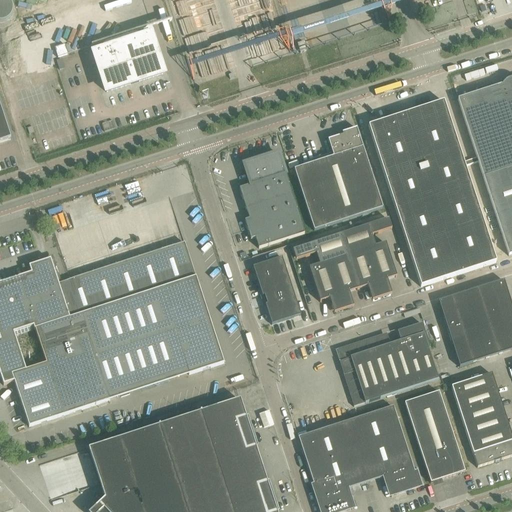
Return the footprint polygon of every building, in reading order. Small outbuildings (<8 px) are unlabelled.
[(280,0),(290,36),(307,31),(305,26),(311,24),(307,12),(298,15),(293,0),(280,0)] [(91,47),(92,47),(92,48),(95,56),(94,56),(107,94),(163,75),(150,37),(150,38),(147,30),(152,28),(152,27),(91,47)] [(297,44),(300,53),(300,54),(306,52),(303,42),(297,44)] [(58,59),(68,55),(65,45),(54,49),(58,59)] [(504,83),(503,85),(502,87),(458,101),(477,160),(478,164),(508,257),(511,256),(511,80),(508,81),(506,82),(504,83)] [(444,103),(388,121),(368,128),(421,288),(496,264),(465,168),(478,164),(477,160),(463,164),(444,103)] [(0,144),(11,141),(5,124),(0,108),(0,144)] [(343,137),(328,142),(333,158),(329,160),(294,171),(314,232),(383,210),(356,130),(342,135),(343,137)] [(305,235),(291,195),(278,155),(244,166),(251,186),(239,190),(249,221),(245,222),(251,241),(255,240),(259,250),(305,235)] [(397,278),(386,245),(375,248),(372,237),(392,231),(388,221),(293,252),(296,262),(316,255),(319,266),(309,270),(320,303),(329,300),(334,315),(354,308),(349,294),(367,288),(372,302),(392,296),(390,292),(387,282),(397,278)] [(110,402),(108,396),(187,371),(189,376),(224,365),(185,244),(59,285),(51,261),(29,268),(32,276),(26,278),(26,277),(0,284),(0,340),(0,341),(0,375),(4,387),(14,383),(29,428),(110,402)] [(301,317),(293,293),(282,259),(253,269),(261,295),(262,298),(264,297),(267,306),(265,307),(266,310),(272,326),(276,325),(301,317)] [(511,351),(511,307),(504,282),(438,303),(459,369),(511,351)] [(350,359),(365,405),(438,381),(428,351),(430,350),(422,325),(397,333),(400,343),(390,346),(350,359)] [(511,457),(511,438),(501,407),(493,380),(491,375),(451,389),(477,469),(495,463),(500,462),(511,457)] [(405,405),(431,485),(432,484),(433,489),(443,486),(441,481),(465,473),(439,394),(405,405)] [(278,511),(272,491),(269,483),(267,484),(256,449),(258,449),(248,418),(246,419),(240,401),(202,414),(201,413),(200,413),(200,414),(160,427),(160,426),(159,427),(159,428),(89,450),(89,451),(100,486),(105,500),(91,511),(278,511)] [(419,488),(393,408),(298,439),(321,511),(346,511),(352,510),(352,511),(353,511),(346,491),(385,478),(391,498),(392,498),(392,497),(420,488),(420,487),(419,488)]
